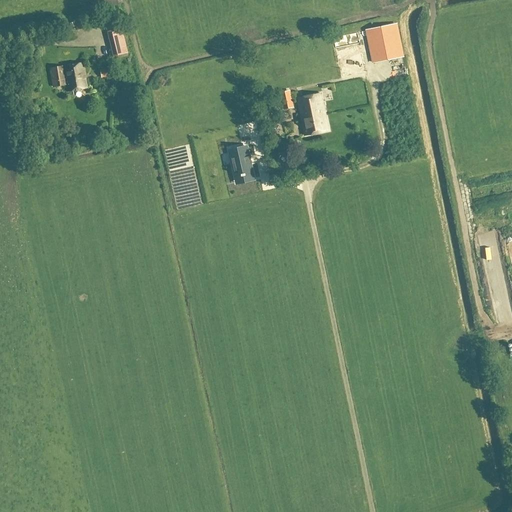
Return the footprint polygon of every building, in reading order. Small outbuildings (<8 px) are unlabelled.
[(403,57),(396,24),(366,31),(372,63),(403,57)] [(355,67),(365,64),(363,56),(353,59),(355,67)] [(50,68),(54,87),(66,85),(67,92),(87,89),(82,63),(50,68)] [(110,68),(100,71),(102,78),(112,76),(110,68)] [(292,107),(289,93),(281,95),(283,109),(292,107)] [(305,136),(329,131),(321,94),(297,99),(305,136)] [(246,174),(253,173),(251,164),(252,163),(250,163),(249,157),(251,157),(250,156),(249,157),(247,147),(229,151),(235,177),(242,175),(242,176),(246,176),(246,174)]
